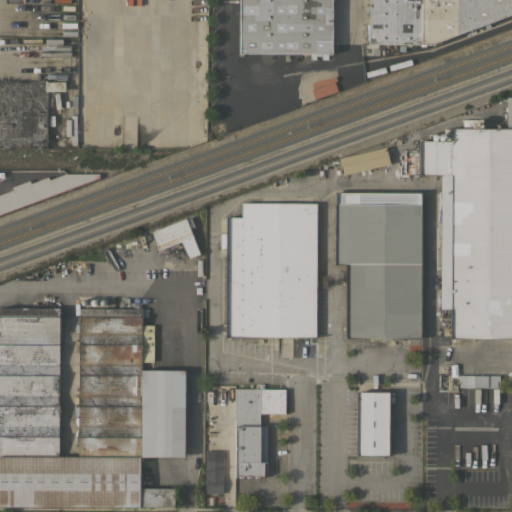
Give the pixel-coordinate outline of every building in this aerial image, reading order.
[(238,53),(238,0),(331,0),(331,53),(327,53),(327,59),(321,59),(321,53),(315,53),(315,59),(309,59),(309,52),(258,52),(258,53),(243,53),(238,53)] [(511,0),(511,13),(431,44),(368,43),(368,0),(511,0)] [(0,148),(0,82),(44,82),(44,81),(64,81),(64,90),(52,90),(52,106),(46,106),(46,148),(0,148)] [(511,338),(449,338),(449,309),(439,309),(439,175),(418,175),(418,140),(450,140),(450,127),(506,127),(506,97),(511,97),(511,338)] [(385,147),(388,162),(343,173),(339,158),(385,147)] [(0,213),(0,193),(12,189),(11,187),(29,180),(30,183),(47,176),(48,179),(65,173),(98,173),(98,177),(0,213)] [(345,264),(333,264),(333,192),(420,192),(420,338),(344,338),(345,264)] [(225,247),(219,247),(220,233),(224,233),(224,217),(240,217),(240,202),(316,203),(315,337),(224,337),(225,247)] [(184,218),(185,219),(190,217),(193,226),(189,228),(199,254),(187,258),(180,241),(157,250),(149,232),(184,218)] [(183,457),(139,456),(139,488),(172,488),(172,506),(139,506),(139,507),(0,506),(0,307),(58,307),(57,456),(77,456),(78,308),(140,308),(140,324),(153,325),(153,369),(184,369),(183,457)] [(499,375),(499,387),(458,387),(458,375),(499,375)] [(234,388),(284,389),(284,413),(258,413),(258,425),(266,425),(266,473),(262,473),(262,476),(258,476),(258,477),(254,477),(254,475),(250,475),(250,477),(245,477),(245,476),(242,475),(242,477),(238,477),(238,475),(234,475),(234,388)] [(356,391),(388,392),(387,456),(355,456),(356,391)] [(222,493),(205,493),(204,450),(222,450),(222,493)]
